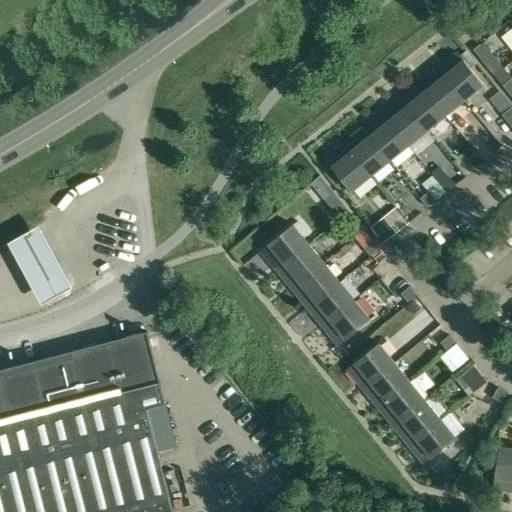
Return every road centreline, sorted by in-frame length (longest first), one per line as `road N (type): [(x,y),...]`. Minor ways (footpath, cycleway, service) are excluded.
road 1 (secondary): [(0,150),(223,0)]
road 2 (unknown): [(204,511),(207,483),(145,264)]
road 3 (residential): [(450,311),(396,246),(511,153)]
